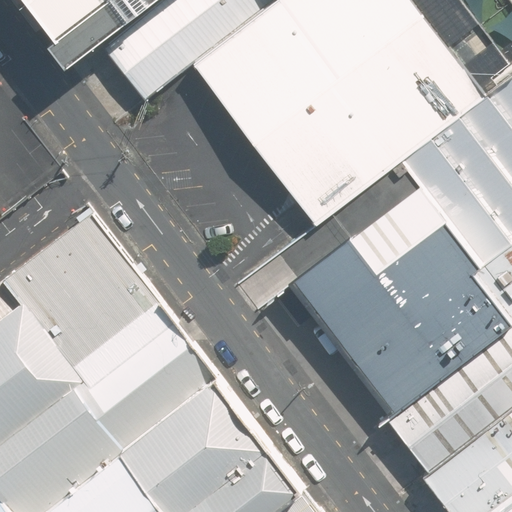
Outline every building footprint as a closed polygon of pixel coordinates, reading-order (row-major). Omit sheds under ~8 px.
[(25,0),(67,53),(129,5),(124,0),(25,0)] [(158,0),(109,38),(148,87),(258,0),(158,0)] [(418,0),(271,0),(194,59),(205,73),(256,138),(308,205),(318,219),(487,89),(418,0)] [(483,265),(511,242),(511,75),(402,160),(483,265)] [(99,209),(4,276),(22,302),(79,381),(174,313),(99,209)] [(398,407),(511,320),(474,273),(434,221),(377,266),(351,232),(296,275),(398,407)] [(511,243),(474,273),(511,320),(511,243)] [(22,302),(0,318),(0,437),(79,381),(22,302)] [(511,405),(511,320),(398,407),(389,415),(429,468),(511,405)] [(0,445),(0,472),(30,509),(199,375),(162,326),(0,445)] [(210,397),(68,511),(254,511),(284,488),(210,397)] [(476,511),(511,485),(511,405),(429,468),(425,471),(456,511),(476,511)] [(511,511),(511,488),(481,511),(511,511)] [(0,511),(16,511),(0,491),(0,511)] [(317,511),(304,493),(277,511),(317,511)]
